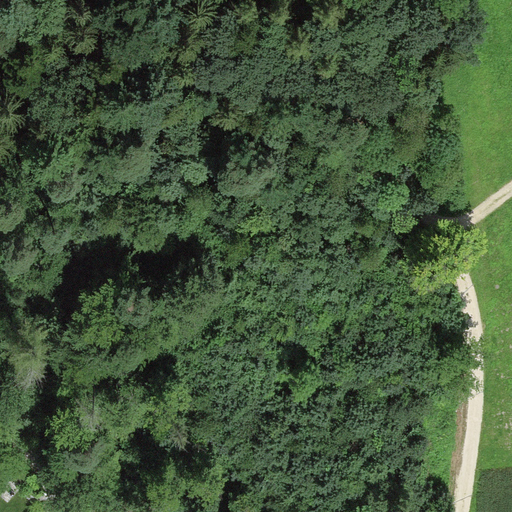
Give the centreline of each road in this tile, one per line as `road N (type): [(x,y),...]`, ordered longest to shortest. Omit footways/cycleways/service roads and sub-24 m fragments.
road 1 (track): [(0,132),(98,178),(439,237)]
road 2 (track): [(439,237),(462,283),(466,390),(455,511)]
